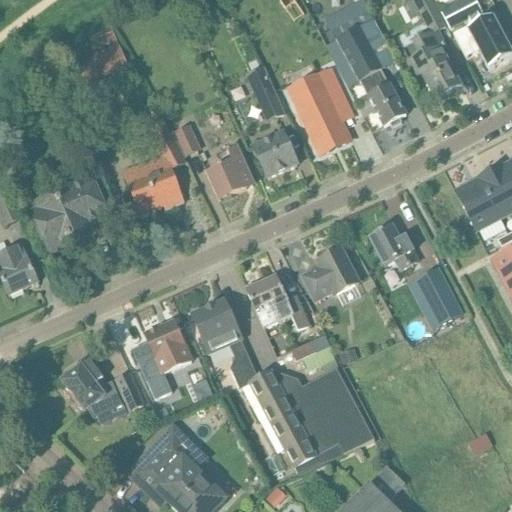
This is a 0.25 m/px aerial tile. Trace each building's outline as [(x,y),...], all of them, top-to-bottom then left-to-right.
[(449,98),(448,95),(460,89),(453,74),(458,72),(444,45),(443,46),(437,33),(446,28),(431,0),(411,0),(425,25),(396,40),(416,79),(422,76),(435,102),(439,100),(440,102),(449,98)] [(433,0),(440,12),(461,0),(433,0)] [(390,125),(392,129),(401,125),(399,121),(405,117),(382,72),(384,71),(357,20),(333,32),(360,83),(384,128),(390,125)] [(468,27),(453,36),(466,60),(478,54),(488,73),(511,60),(511,57),(505,45),(507,44),(500,31),(498,32),(492,20),(470,31),(468,27)] [(96,58),(61,73),(69,94),(127,69),(112,34),(90,44),(96,58)] [(294,100),(293,100),(321,157),(332,151),(337,149),(349,144),(324,92),(337,86),(330,71),(317,77),(318,79),(322,87),(294,100)] [(250,85),(256,98),(267,124),(284,117),(264,72),(252,78),(250,85)] [(125,181),(139,217),(181,200),(171,173),(185,166),(162,122),(147,130),(162,160),(143,167),(145,173),(125,181)] [(189,128),(175,135),(186,158),(199,152),(189,128)] [(298,168),(283,135),(253,149),(268,181),(298,168)] [(254,187),(248,173),(237,149),(216,158),(221,169),(206,176),(219,203),(254,187)] [(511,163),(503,169),(511,186),(511,163)] [(511,186),(503,169),(479,181),(501,221),(511,215),(511,186)] [(92,180),(55,197),(34,205),(37,212),(32,214),(50,256),(93,237),(89,226),(107,218),(92,180)] [(476,234),(501,221),(479,181),(455,194),(476,234)] [(9,192),(0,195),(0,220),(4,229),(22,221),(9,192)] [(392,228),(369,240),(385,269),(395,263),(401,273),(418,264),(405,240),(400,242),(392,228)] [(511,243),(508,237),(498,242),(501,249),(511,243)] [(20,248),(0,256),(0,280),(9,299),(38,286),(27,262),(20,248)] [(511,250),(491,262),(503,285),(511,280),(511,250)] [(359,286),(341,252),(317,265),(320,270),(302,280),(315,304),(333,295),(335,299),(359,286)] [(439,272),(415,284),(439,329),(462,317),(439,272)] [(248,293),(247,293),(264,332),(292,319),(298,334),(310,328),(297,298),(286,303),(276,280),(258,288),(256,284),(246,289),(248,293)] [(511,280),(503,285),(511,301),(511,280)] [(203,313),(201,311),(195,314),(195,316),(192,318),(209,357),(229,347),(241,342),(235,327),(224,303),(203,313)] [(185,349),(174,325),(158,333),(156,331),(149,334),(148,337),(145,338),(148,346),(133,353),(156,402),(172,395),(164,377),(191,365),(184,349),(185,349)] [(258,381),(241,342),(229,347),(234,359),(230,371),(239,393),(251,388),(298,478),(375,443),(337,371),(303,391),(299,384),(282,379),(274,382),(271,376),(258,381)] [(354,352),(339,357),(343,367),(358,362),(354,352)] [(94,420),(122,407),(112,384),(108,387),(90,364),(82,370),(82,369),(61,385),(85,415),(88,412),(94,420)] [(130,376),(116,383),(129,414),(144,407),(130,376)] [(206,380),(192,386),(199,404),(213,398),(206,380)] [(168,408),(155,414),(160,426),(174,419),(168,408)] [(149,498),(155,492),(175,511),(216,511),(226,502),(197,475),(208,463),(173,429),(127,477),(149,498)] [(486,437),(467,447),(474,460),(482,456),(493,449),(491,446),(486,437)] [(344,511),(395,511),(388,504),(405,487),(386,469),(344,511)]
